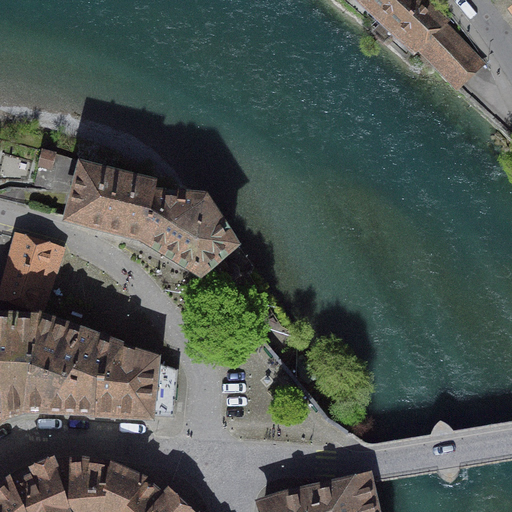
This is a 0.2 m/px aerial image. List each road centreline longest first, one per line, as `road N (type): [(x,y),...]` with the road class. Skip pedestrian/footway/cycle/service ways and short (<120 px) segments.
road 1 (residential): [(0,214),(67,235),(137,281),(209,373),(209,458)]
road 2 (residential): [(0,458),(56,438),(209,458)]
road 3 (residential): [(209,458),(365,465)]
road 4 (residential): [(511,441),(365,465)]
